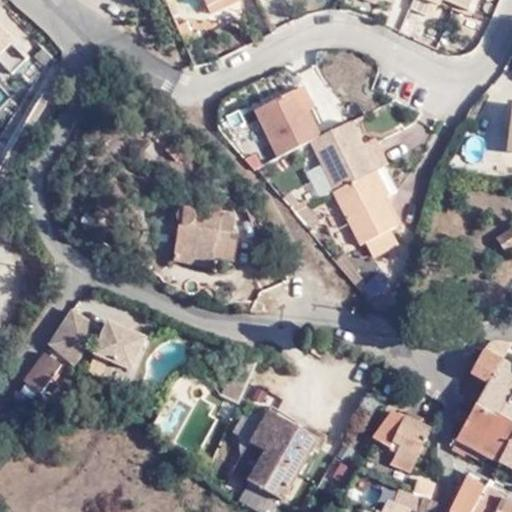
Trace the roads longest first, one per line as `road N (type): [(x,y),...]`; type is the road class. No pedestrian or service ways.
road 1 (residential): [(32,0),(84,51),(86,86),(36,163),(32,186),(36,211),(72,255),(219,323),(284,327),(333,314),(444,363),(494,334),(511,334)]
road 2 (unknown): [(170,79),(269,196),(306,321)]
